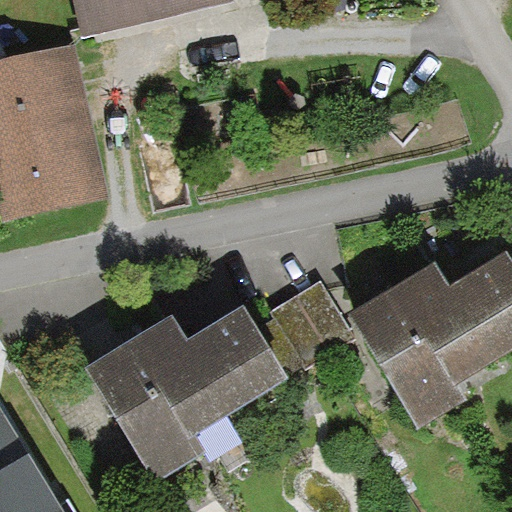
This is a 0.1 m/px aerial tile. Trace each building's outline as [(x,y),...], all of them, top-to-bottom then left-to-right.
[(77,0),(87,39),(231,4),(230,0),(77,0)] [(0,177),(13,228),(109,204),(71,54),(0,71),(0,177)] [(407,405),(511,340),(511,310),(484,265),(430,299),(419,281),(355,320),(407,405)] [(144,460),(269,381),(229,318),(167,357),(152,333),(89,372),(144,460)] [(0,511),(47,511),(0,431),(0,511)]
